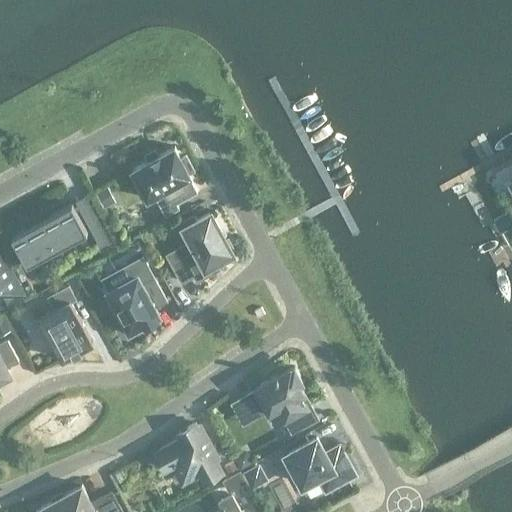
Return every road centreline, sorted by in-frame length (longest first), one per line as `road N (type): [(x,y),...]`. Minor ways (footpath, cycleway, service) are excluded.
road 1 (residential): [(0,189),(173,101),(193,115),(266,256)]
road 2 (residential): [(0,490),(119,440),(299,318)]
road 3 (residential): [(266,256),(150,364),(43,386),(0,415)]
road 4 (residential): [(299,318),(400,501)]
road 5 (residential): [(400,501),(511,441)]
